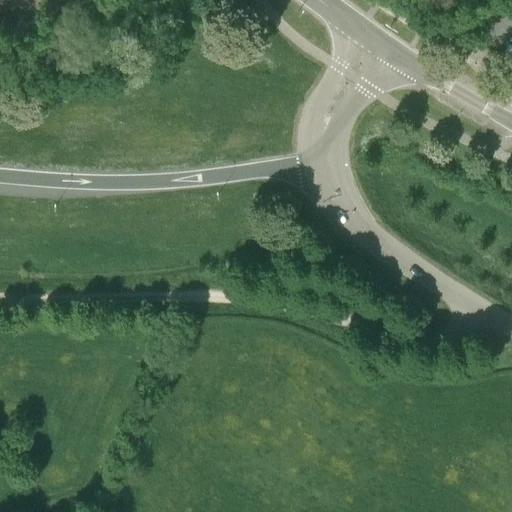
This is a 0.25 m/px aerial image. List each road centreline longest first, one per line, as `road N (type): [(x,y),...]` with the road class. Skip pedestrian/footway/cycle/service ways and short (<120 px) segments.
road 1 (motorway): [(0,174),(181,180),(323,160)]
road 2 (track): [(313,309),(229,296),(0,297)]
road 3 (unclassified): [(511,326),(376,242),(338,201),(323,160)]
road 4 (tertiary): [(357,29),(311,118),(323,160)]
road 5 (tertiary): [(511,121),(396,56)]
road 6 (tertiary): [(323,160),(340,113),(396,56)]
